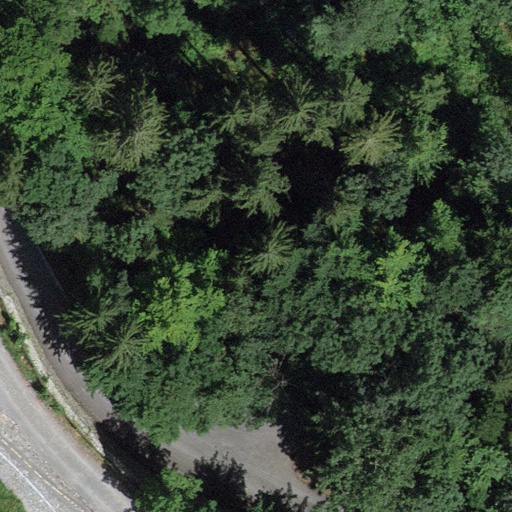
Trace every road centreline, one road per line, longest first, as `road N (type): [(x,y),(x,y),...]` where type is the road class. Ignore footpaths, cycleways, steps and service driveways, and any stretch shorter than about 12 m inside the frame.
road 1 (track): [(0,240),(37,317),(64,349),(149,404),(213,420),(239,424),(279,414),(511,329)]
road 2 (track): [(213,420),(237,465),(315,511)]
